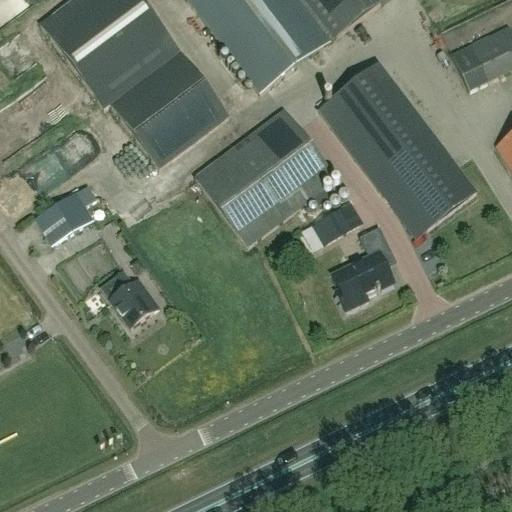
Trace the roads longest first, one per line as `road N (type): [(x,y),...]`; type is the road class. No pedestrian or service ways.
road 1 (unclassified): [(166,460),(511,289)]
road 2 (trunk): [(201,511),(511,361)]
road 3 (unclassified): [(166,460),(0,235)]
